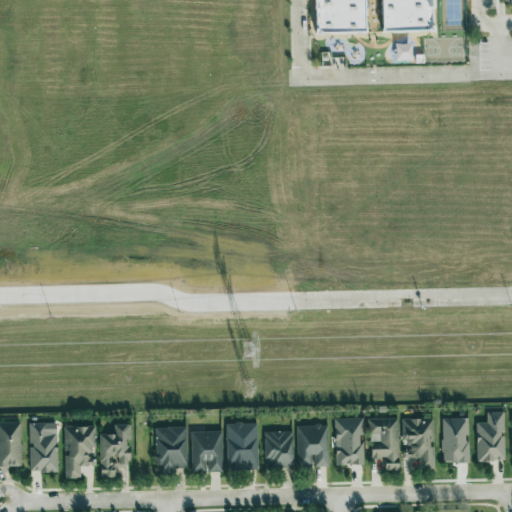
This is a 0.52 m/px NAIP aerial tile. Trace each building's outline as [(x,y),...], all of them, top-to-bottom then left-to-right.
[(433,31),(431,0),(313,0),(314,34),(365,32),(363,0),(380,0),(381,32),(433,31)] [(503,412),(486,412),(486,422),(475,423),(476,462),(504,461),(503,412)] [(362,418),(334,418),(335,465),(363,465),(362,418)] [(419,470),(434,469),(432,418),(403,419),(404,458),(418,458),(419,470)] [(467,418),(440,419),(442,463),(469,462),(467,418)] [(398,471),(397,419),(368,419),(369,459),(384,459),(384,471),(398,471)] [(0,467),(21,467),(20,422),(0,422),(0,467)] [(57,472),(56,423),(28,424),(30,472),(57,472)] [(257,470),(256,423),(225,423),(226,471),(257,470)] [(100,478),(116,477),(116,466),(129,465),(128,440),(130,440),(130,424),(113,425),(114,434),(98,435),(100,478)] [(313,467),(327,466),(326,425),(296,426),(297,466),(312,466),(313,467)] [(64,478),(80,478),(79,466),(95,465),(93,426),(63,427),(65,456),(63,456),(64,478)] [(186,468),(185,427),(155,428),(156,473),(176,473),(176,468),(186,468)] [(191,472),(206,472),(222,472),(221,431),(190,432),(191,472)] [(292,468),(292,432),(264,432),(264,461),(270,461),(271,469),(292,468)]
